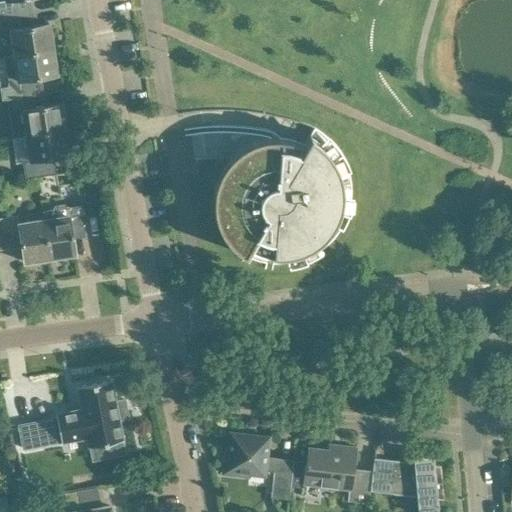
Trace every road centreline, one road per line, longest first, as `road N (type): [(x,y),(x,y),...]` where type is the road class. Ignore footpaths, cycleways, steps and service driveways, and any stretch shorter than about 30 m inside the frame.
road 1 (residential): [(96,0),(153,322)]
road 2 (residential): [(153,322),(454,292)]
road 3 (residential): [(192,511),(153,322)]
road 4 (residential): [(0,343),(153,322)]
road 5 (residential): [(469,416),(454,292)]
